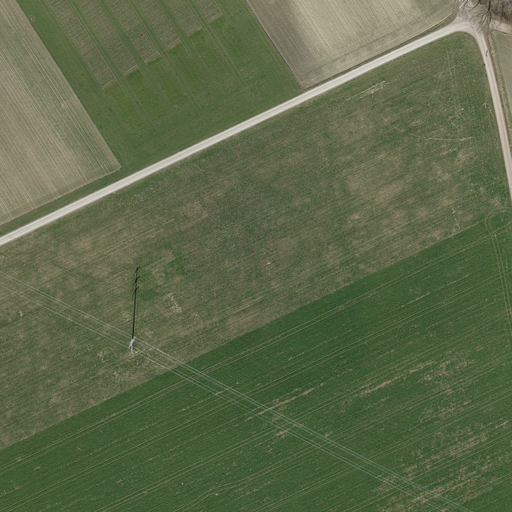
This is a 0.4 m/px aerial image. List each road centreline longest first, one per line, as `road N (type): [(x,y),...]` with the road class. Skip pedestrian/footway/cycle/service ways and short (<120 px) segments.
road 1 (track): [(472,16),(0,242)]
road 2 (track): [(511,185),(472,16)]
